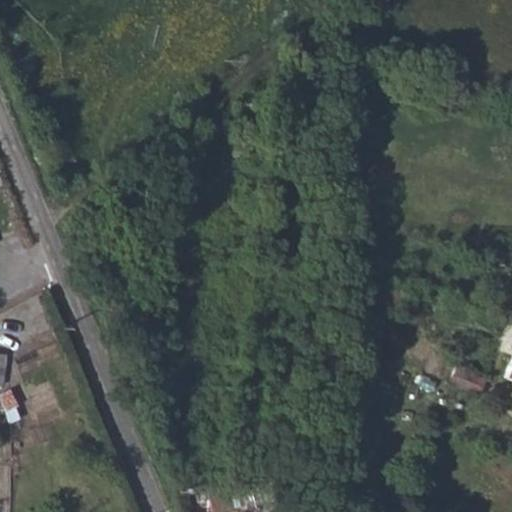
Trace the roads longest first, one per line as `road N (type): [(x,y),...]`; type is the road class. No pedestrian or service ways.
road 1 (unclassified): [(0,147),(152,511)]
road 2 (track): [(325,0),(42,245)]
